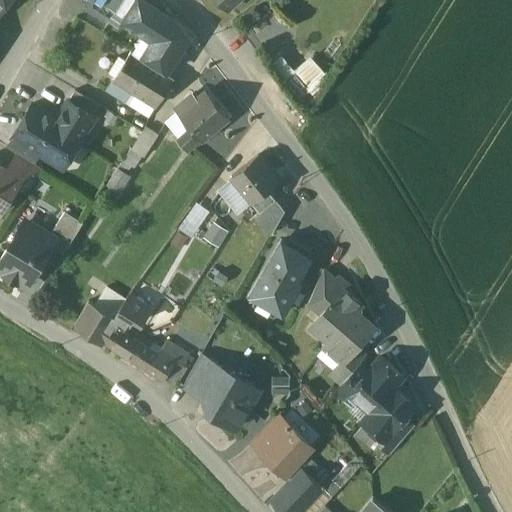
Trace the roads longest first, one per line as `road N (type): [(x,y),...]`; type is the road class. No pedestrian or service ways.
road 1 (residential): [(496,511),(388,282),(180,0)]
road 2 (residential): [(0,307),(141,397),(254,511)]
